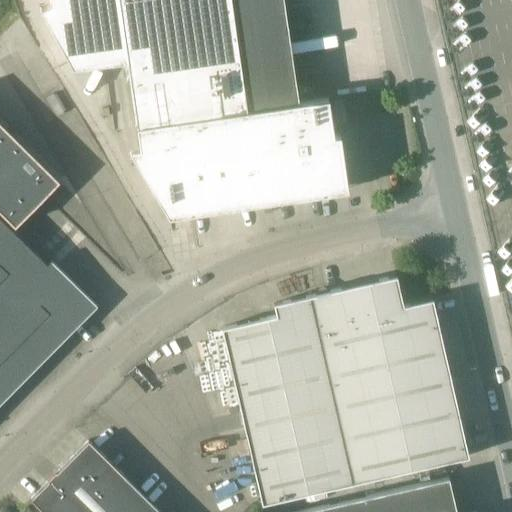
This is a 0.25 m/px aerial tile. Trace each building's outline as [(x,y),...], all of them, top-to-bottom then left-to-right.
[(49,0),(39,8),(71,68),(126,61),(138,149),(131,149),(159,196),(166,195),(162,164),(183,161),(191,213),(323,194),(320,173),(344,169),(339,135),(333,136),(327,98),(289,104),(274,0),(49,0)] [(497,13),(445,24),(448,38),(500,26),(497,13)] [(503,27),(447,39),(452,58),(507,45),(503,27)] [(0,402),(96,306),(50,260),(45,264),(0,219),(0,212),(14,226),(58,181),(0,123),(0,402)] [(402,305),(395,276),(272,303),(275,315),(220,328),(260,504),(468,456),(432,299),(402,305)] [(159,511),(87,441),(56,473),(54,471),(46,480),(47,481),(30,499),(43,511),(159,511)] [(168,472),(158,479),(174,500),(183,493),(168,472)] [(474,511),(455,511),(447,477),(293,511),(475,511),(476,511),(474,511)]
